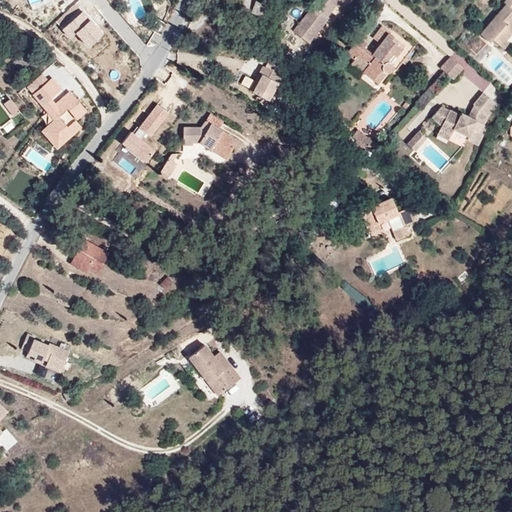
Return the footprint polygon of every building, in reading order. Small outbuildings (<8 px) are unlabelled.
[(259,4),(248,0),(245,11),(255,14),(259,4)] [(305,6),(286,31),(303,44),(323,17),(322,16),(333,0),(306,0),(303,5),(305,6)] [(501,4),(475,33),(486,43),(487,41),(498,50),(505,42),(501,39),(506,34),(510,37),(511,33),(511,0),(501,0),(499,2),(501,4)] [(375,42),(386,28),(378,21),(367,35),(375,42)] [(388,59),(400,43),(394,38),(396,35),(386,28),(369,50),(363,45),(365,42),(356,35),(344,49),(352,57),(356,54),(365,60),(359,68),(370,76),(378,66),(384,71),(389,67),(390,64),(390,61),(388,59)] [(452,76),(462,64),(449,53),(439,65),(452,76)] [(11,62),(19,71),(27,64),(19,55),(11,62)] [(262,96),(276,71),(259,62),(245,87),(262,96)] [(251,76),(255,67),(248,63),(243,71),(251,76)] [(377,81),(384,71),(378,66),(370,76),(377,81)] [(437,77),(412,100),(419,107),(444,84),(437,77)] [(65,137),(77,128),(71,121),(64,127),(55,117),(64,109),(73,120),(83,112),(67,92),(57,100),(60,104),(55,108),(52,105),(47,98),(58,89),(49,78),(43,84),(33,92),(29,95),(51,120),(42,128),(50,138),(60,131),(65,137)] [(33,92),(43,84),(40,81),(30,89),(33,92)] [(482,116),(491,104),(476,91),(466,104),(467,105),(463,115),(454,113),(453,113),(435,105),(427,116),(435,125),(431,134),(442,140),(447,129),(462,136),(460,140),(471,146),(481,124),(482,116)] [(11,117),(17,113),(7,100),(1,105),(11,117)] [(57,100),(52,105),(55,108),(60,104),(57,100)] [(156,101),(121,142),(142,159),(152,148),(144,141),(169,112),(156,101)] [(0,103),(0,123),(9,118),(0,103)] [(209,120),(199,138),(222,152),(225,147),(230,150),(238,136),(219,124),(223,118),(210,111),(205,118),(209,120)] [(209,120),(205,118),(202,125),(184,125),(184,141),(193,141),(193,138),(199,138),(209,120)] [(376,147),(379,136),(372,135),(363,126),(354,136),(365,145),(376,147)] [(38,131),(52,148),(65,137),(60,131),(50,138),(42,128),(38,131)] [(420,138),(412,129),(400,142),(409,150),(420,138)] [(169,155),(174,159),(178,152),(173,150),(169,155)] [(170,173),(177,160),(174,159),(169,155),(162,168),(170,173)] [(167,177),(170,173),(162,168),(159,172),(167,177)] [(276,186),(282,180),(275,173),(269,179),(276,186)] [(329,212),(340,200),(333,194),(322,205),(329,212)] [(376,209),(398,201),(395,195),(373,203),(376,209)] [(401,208),(398,201),(376,209),(373,203),(372,200),(361,204),(372,232),(384,227),(382,223),(392,219),(400,238),(416,231),(412,220),(406,222),(401,208)] [(419,217),(413,203),(401,208),(406,222),(412,220),(419,217)] [(109,251),(83,236),(72,256),(98,270),(109,251)] [(162,287),(172,282),(168,275),(158,281),(162,287)] [(40,364),(58,371),(66,348),(49,342),(48,345),(31,339),(33,333),(25,331),(19,347),(26,349),(24,356),(41,362),(40,364)] [(212,350),(203,337),(184,351),(196,367),(217,356),(212,350)] [(224,351),(219,344),(212,350),(217,356),(224,351)] [(230,358),(224,351),(217,356),(222,363),(230,358)] [(240,373),(230,358),(222,363),(217,356),(196,367),(205,379),(217,370),(226,383),(240,373)] [(215,392),(226,383),(217,370),(205,379),(215,392)] [(67,403),(75,399),(71,393),(63,397),(67,403)] [(3,428),(0,424),(0,418),(9,408),(0,401),(0,442),(7,449),(18,438),(14,431),(7,424),(3,428)]
